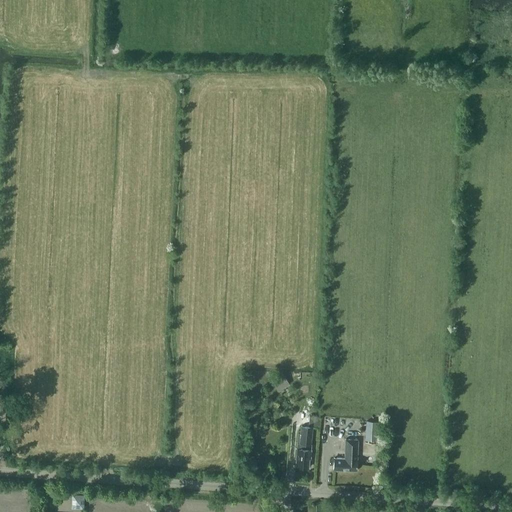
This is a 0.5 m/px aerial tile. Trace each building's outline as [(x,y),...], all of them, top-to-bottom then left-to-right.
[(290,384),(282,372),(270,379),(278,392),(290,384)] [(313,414),(311,424),(321,425),(322,415),(313,414)] [(365,434),(364,441),(382,442),(383,422),(370,421),(369,434),(365,434)] [(295,448),(295,458),(296,458),(295,466),(308,467),(309,459),(310,459),(311,459),(313,427),(309,426),(300,426),(300,433),(298,433),(297,448),(295,448)] [(333,469),(356,470),(357,440),(345,439),(344,458),(334,458),(333,469)] [(75,493),(74,507),(87,507),(88,494),(75,493)]
